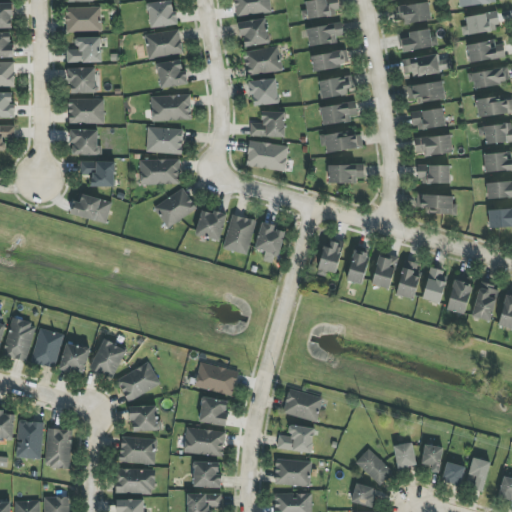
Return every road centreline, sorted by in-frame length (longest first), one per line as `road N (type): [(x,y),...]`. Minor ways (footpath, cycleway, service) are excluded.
road 1 (residential): [(309,208),(260,373),(242,511)]
road 2 (residential): [(215,173),(236,186),(511,264)]
road 3 (residential): [(361,0),(387,163),(380,228)]
road 4 (residential): [(0,385),(80,408),(90,419),(90,511)]
road 5 (residential): [(34,0),(36,176)]
road 6 (residential): [(201,0),(215,91),(215,173)]
